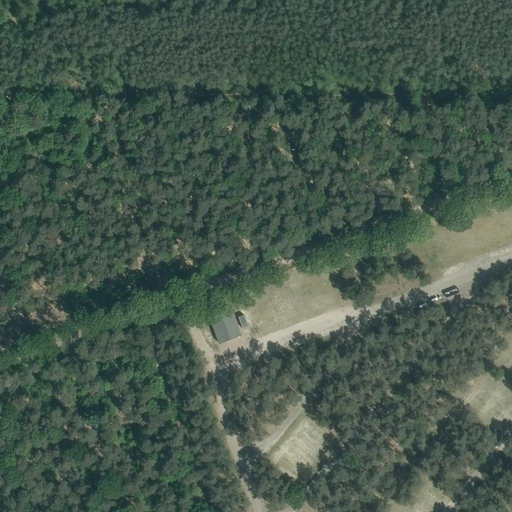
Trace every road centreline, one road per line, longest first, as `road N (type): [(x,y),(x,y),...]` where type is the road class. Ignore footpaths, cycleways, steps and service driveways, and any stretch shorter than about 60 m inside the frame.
road 1 (track): [(511,173),(0,360)]
road 2 (track): [(208,371),(511,258)]
road 3 (track): [(258,511),(181,297)]
